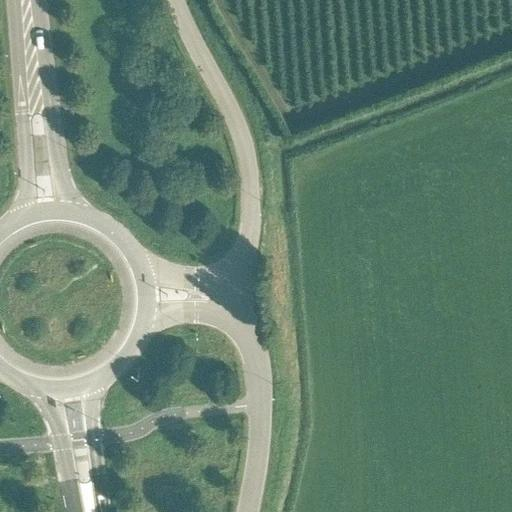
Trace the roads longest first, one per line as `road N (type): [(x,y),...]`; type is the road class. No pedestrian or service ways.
road 1 (unclassified): [(218,304),(248,225),(249,168),(228,103),(177,0)]
road 2 (unclassified): [(243,511),(256,442),(254,358),(235,318),(218,304)]
road 3 (secondary): [(64,215),(28,24)]
road 4 (secondary): [(28,24),(28,218)]
road 5 (primary): [(98,511),(91,382)]
road 6 (primary): [(47,390),(79,511)]
